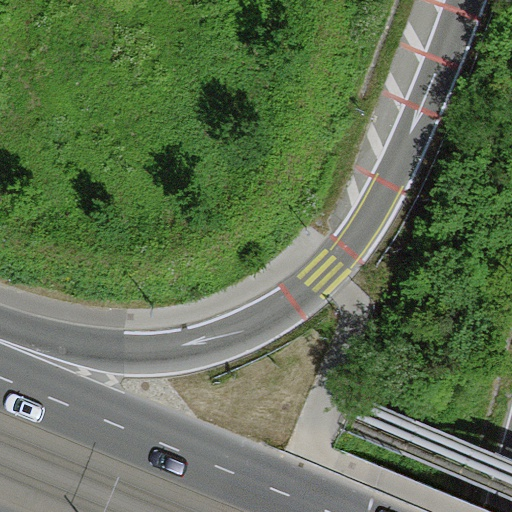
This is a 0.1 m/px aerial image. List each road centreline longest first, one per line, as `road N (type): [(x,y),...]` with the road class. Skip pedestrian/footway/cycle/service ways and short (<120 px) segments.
road 1 (motorway): [(465,0),(375,208),(306,292),(248,329),(171,354),(88,350),(0,330)]
road 2 (primary): [(329,511),(0,369)]
